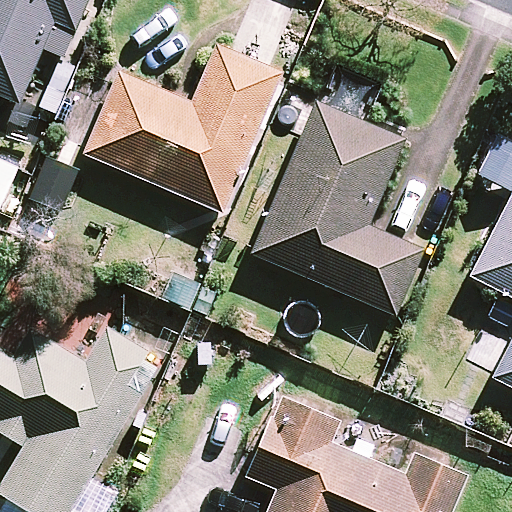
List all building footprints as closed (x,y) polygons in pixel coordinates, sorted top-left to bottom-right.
[(65,58),(89,0),(0,0),(0,95),(20,104),(43,49),(65,58)] [(282,78),(217,49),(192,106),(120,74),(85,155),(223,215),(282,78)] [(405,142),(317,105),(253,256),(397,317),(425,250),(370,226),(405,142)] [(19,171),(0,162),(0,211),(0,212),(19,171)] [(511,195),(470,277),(511,298),(511,340),(492,379),(511,388),(511,195)] [(85,366),(47,341),(30,330),(13,357),(0,348),(0,422),(1,423),(0,424),(0,435),(24,451),(0,489),(0,492),(30,511),(103,511),(115,495),(91,479),(164,364),(108,329),(85,366)] [(339,424),(281,399),(247,478),(277,491),(268,511),(451,511),(466,478),(416,457),(406,478),(330,445),(339,424)]
